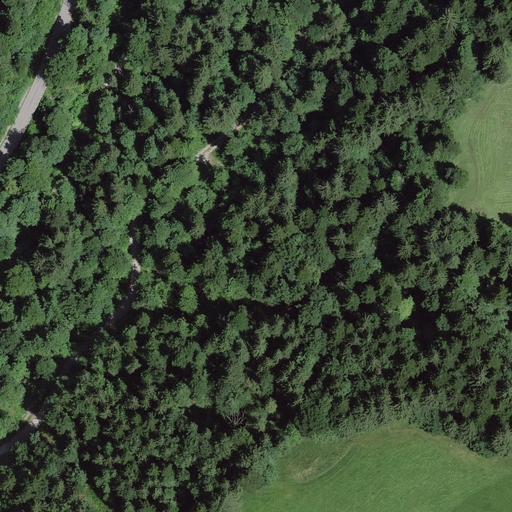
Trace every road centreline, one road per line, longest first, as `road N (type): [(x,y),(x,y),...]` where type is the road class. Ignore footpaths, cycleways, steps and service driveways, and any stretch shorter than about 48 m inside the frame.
road 1 (track): [(306,43),(256,114),(132,203),(142,276),(135,294),(40,426),(0,455)]
road 2 (tertiary): [(68,0),(0,154)]
